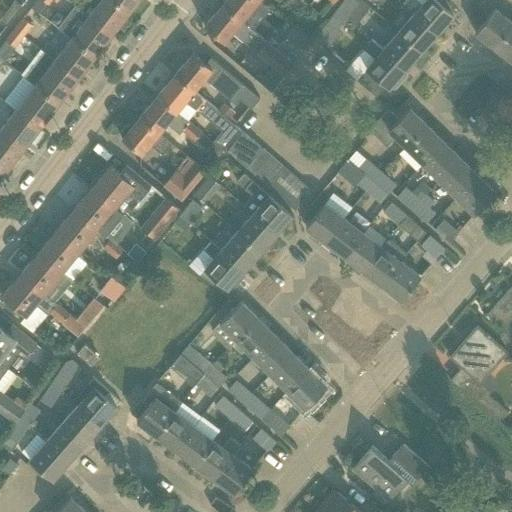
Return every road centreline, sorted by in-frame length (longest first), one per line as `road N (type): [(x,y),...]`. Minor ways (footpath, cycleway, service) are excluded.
road 1 (residential): [(368,393),(279,311),(324,261),(416,340)]
road 2 (residential): [(0,235),(181,0)]
road 3 (residential): [(511,175),(434,101),(477,55),(511,83)]
road 4 (residential): [(118,511),(100,492),(135,455),(207,511)]
road 5 (residential): [(262,511),(368,393)]
road 6 (residential): [(416,340),(511,234)]
